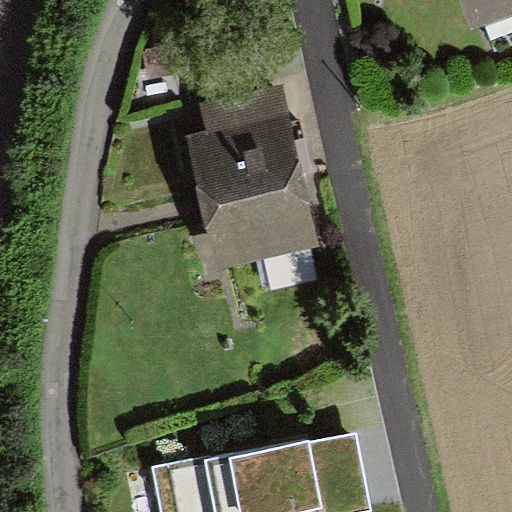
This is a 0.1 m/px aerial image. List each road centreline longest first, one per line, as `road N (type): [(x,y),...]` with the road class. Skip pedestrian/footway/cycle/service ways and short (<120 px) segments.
road 1 (residential): [(420,511),(306,0)]
road 2 (residential): [(129,0),(109,27),(54,304),(54,511)]
